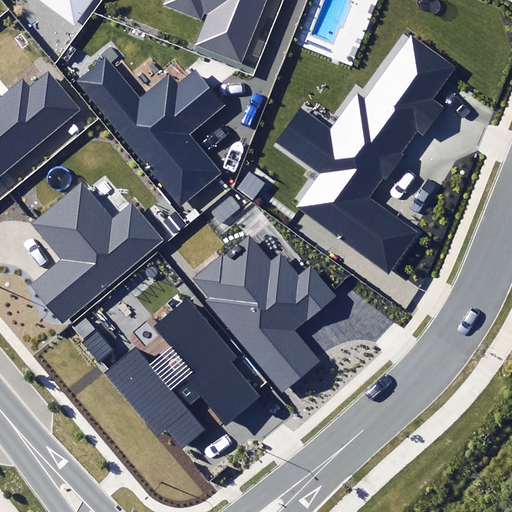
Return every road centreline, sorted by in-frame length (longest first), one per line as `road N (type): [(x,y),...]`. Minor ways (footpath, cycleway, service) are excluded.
road 1 (residential): [(345,445),(446,344),(511,207)]
road 2 (residential): [(241,511),(345,445)]
